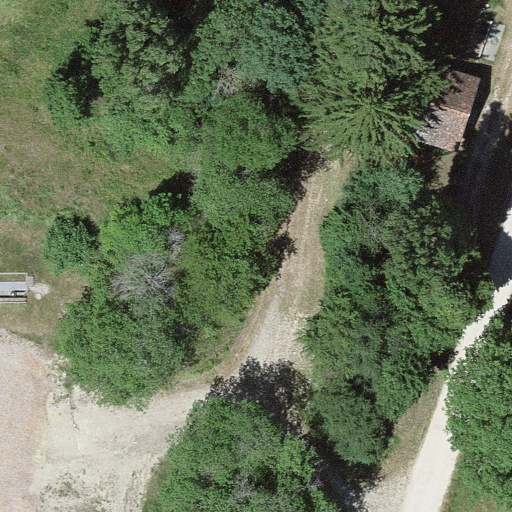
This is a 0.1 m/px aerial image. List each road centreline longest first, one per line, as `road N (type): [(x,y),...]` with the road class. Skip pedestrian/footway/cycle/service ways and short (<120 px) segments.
road 1 (track): [(356,511),(325,461),(253,415),(134,446),(121,511)]
road 2 (track): [(428,511),(511,239)]
